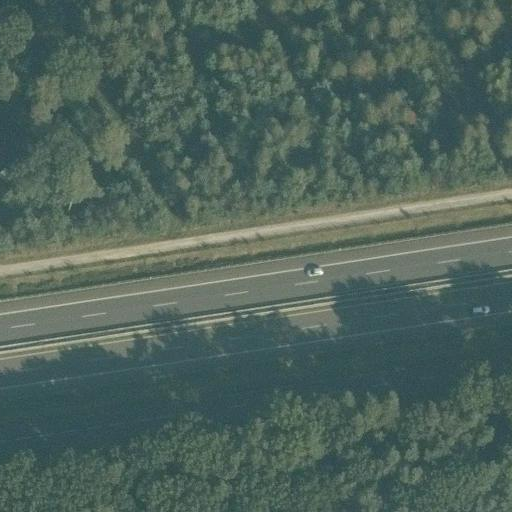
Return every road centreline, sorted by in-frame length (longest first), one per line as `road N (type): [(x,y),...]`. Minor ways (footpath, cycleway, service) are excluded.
road 1 (motorway): [(0,376),(511,299)]
road 2 (track): [(511,195),(0,272)]
road 3 (tertiary): [(0,445),(511,368)]
road 4 (motorway): [(511,254),(0,330)]
